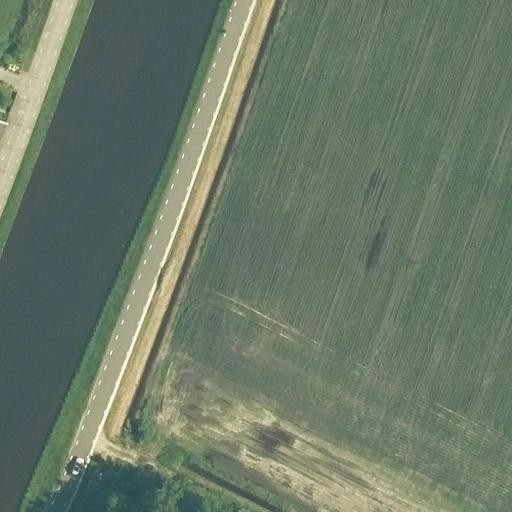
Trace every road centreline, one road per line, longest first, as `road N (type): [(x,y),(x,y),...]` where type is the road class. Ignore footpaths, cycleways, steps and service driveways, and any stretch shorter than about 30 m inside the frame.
road 1 (tertiary): [(56,511),(244,0)]
road 2 (unclassified): [(0,184),(66,0)]
road 3 (track): [(83,436),(235,511)]
